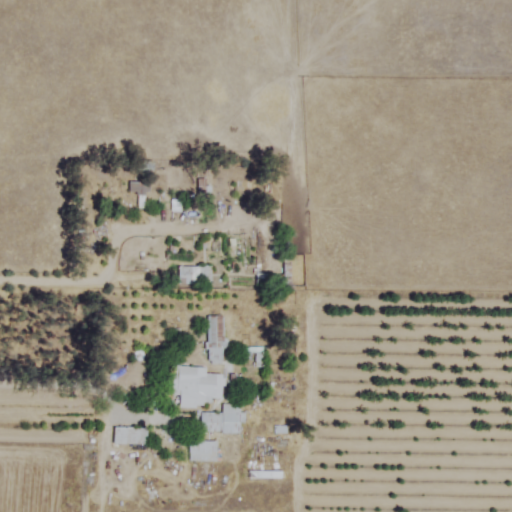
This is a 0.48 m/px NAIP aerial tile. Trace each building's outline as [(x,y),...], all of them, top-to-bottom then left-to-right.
[(143,206),(143,183),(126,183),(126,206),(143,206)] [(211,266),(176,266),(176,285),(211,285),(211,266)] [(205,317),(205,364),(222,364),(222,317),(205,317)] [(203,367),(171,367),(170,395),(176,395),(176,406),(207,407),(207,396),(222,397),(222,375),(203,375),(203,367)] [(406,397),(439,397),(439,383),(406,383),(406,397)] [(220,413),(202,413),(202,433),(238,433),(238,406),(220,406),(220,413)] [(145,444),(145,428),(112,428),(112,444),(145,444)] [(215,442),(188,442),(188,461),(215,461),(215,442)]
